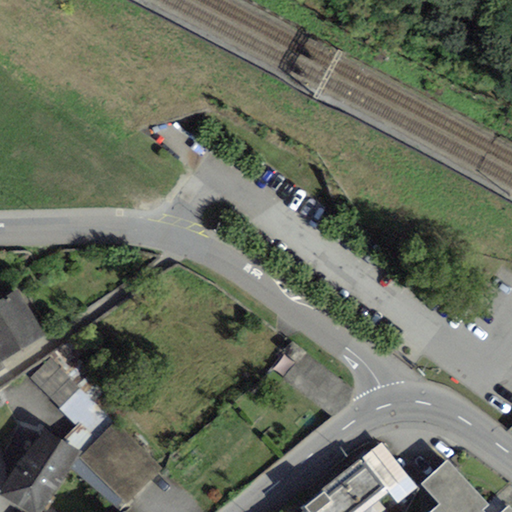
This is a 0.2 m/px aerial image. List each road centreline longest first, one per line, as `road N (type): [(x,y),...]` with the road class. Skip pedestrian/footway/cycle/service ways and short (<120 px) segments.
road 1 (residential): [(391,403),(361,364),(191,243)]
road 2 (residential): [(191,243),(0,378)]
road 3 (residential): [(191,243),(133,229),(0,231)]
road 4 (tertiary): [(240,511),(349,423),(391,403)]
road 5 (tertiary): [(391,403),(455,413),(511,455)]
